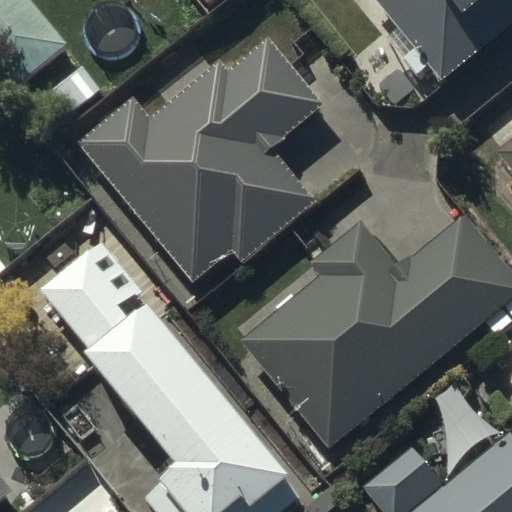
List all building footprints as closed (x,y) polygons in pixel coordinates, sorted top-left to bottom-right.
[(66,45),(27,0),(0,0),(0,84),(8,94),(66,45)] [(511,0),(375,0),(397,26),(383,38),(415,76),(427,66),(440,83),(511,22),(511,0)] [(134,98),(79,143),(193,283),(232,251),(242,263),(314,205),(269,150),(323,105),(269,39),(227,73),(220,64),(152,120),(134,98)] [(102,88),(83,64),(38,101),(58,125),(102,88)] [(511,141),(498,152),(511,168),(511,141)] [(327,447),(511,295),(511,279),(462,219),(411,260),(407,255),(398,263),(366,224),(314,266),(320,273),(239,339),(327,447)] [(288,476),(146,304),(130,318),(122,308),(141,292),(101,243),(42,292),(89,348),(83,353),(174,462),(156,476),(162,483),(145,497),(157,511),(285,511),(302,498),(285,478),(288,476)] [(410,448),(363,488),(383,511),(511,511),(511,435),(446,491),(410,448)] [(0,501),(14,490),(0,473),(0,501)]
